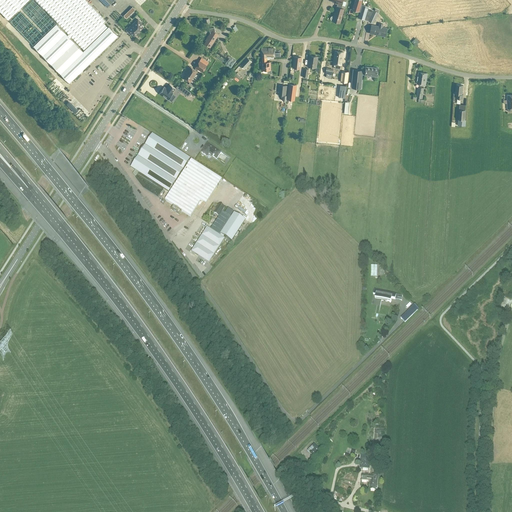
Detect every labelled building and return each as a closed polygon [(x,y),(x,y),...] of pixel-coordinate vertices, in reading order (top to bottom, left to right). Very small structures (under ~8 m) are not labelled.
[(0,0),(0,11),(8,19),(28,0),(32,0),(10,22),(69,83),(118,36),(108,26),(108,27),(103,22),(105,20),(85,0),(0,0)] [(328,0),(335,2),(335,4),(337,4),(336,7),(333,16),(331,16),(330,18),(331,19),(332,20),(340,23),(344,9),(341,8),(343,0),(342,0),(328,0)] [(354,0),(352,9),(360,12),(358,18),(364,20),(364,19),(368,6),(361,4),(362,0),(354,0)] [(364,19),(364,20),(368,21),(373,23),(375,19),(377,15),(379,10),(375,8),(374,10),(373,10),(371,9),(371,6),(369,5),(368,6),(364,19)] [(131,25),(126,30),(129,33),(130,32),(134,36),(143,27),(141,24),(142,24),(139,20),(132,26),(131,25)] [(379,23),(378,26),(371,25),(370,33),(385,36),(387,28),(383,27),(383,24),(379,23)] [(218,34),(215,32),(214,27),(209,28),(210,33),(205,40),(206,40),(204,44),(210,47),(218,34)] [(250,36),(243,32),(237,42),(239,44),(237,47),(242,50),(250,36)] [(261,48),(261,57),(262,57),(266,57),(266,58),(267,58),(274,58),(274,56),(280,56),(280,52),(274,52),(274,48),(261,48)] [(335,64),(341,65),(343,52),(334,51),(333,65),(335,66),(335,64)] [(307,66),(316,67),(318,56),(309,55),(307,66)] [(293,67),(300,68),(301,57),(294,56),(293,67)] [(247,57),(239,64),(244,69),(252,61),(247,57)] [(262,62),(261,62),(262,70),(270,70),(270,62),(267,62),(267,58),(266,58),(266,57),(262,57),(262,62)] [(185,73),(183,77),(190,82),(197,71),(197,69),(202,72),(207,65),(199,60),(195,68),(194,69),(189,66),(185,72),(185,73)] [(362,71),(353,70),(351,88),(360,89),(362,75),(365,75),(377,76),(378,68),(365,67),(365,72),(362,72),(362,71)] [(347,83),(348,72),(342,71),(340,82),(347,83)] [(418,87),(416,97),(423,98),(424,87),(422,87),(422,84),(426,85),(428,73),(418,72),(417,84),(419,84),(419,87),(418,87)] [(164,86),(159,93),(168,99),(173,93),(172,92),(175,88),(169,84),(166,88),(164,86)] [(179,84),(176,87),(181,91),(187,96),(190,92),(184,88),(179,84)] [(296,84),(288,84),(286,99),(295,100),(296,84)] [(288,86),(279,85),(278,95),(287,96),(288,86)] [(504,103),(507,103),(507,109),(511,108),(511,94),(507,95),(507,100),(503,100),(504,103)] [(170,105),(166,110),(170,113),(174,108),(170,105)] [(458,119),(457,125),(465,126),(465,120),(466,110),(458,109),(458,119)] [(152,134),(131,168),(168,192),(187,163),(188,164),(189,162),(188,162),(190,158),(152,134)] [(221,152),(208,143),(203,149),(203,150),(202,152),(207,156),(209,153),(216,159),(221,152)] [(221,178),(191,159),(189,162),(188,164),(169,192),(168,194),(164,200),(173,205),(171,209),(179,214),(181,211),(190,216),(200,200),(205,203),(221,178)] [(218,216),(224,208),(219,204),(213,213),(218,216)] [(234,213),(220,234),(222,235),(221,236),(223,237),(224,236),(231,241),(245,220),(234,213)] [(191,252),(208,262),(224,238),(206,227),(191,252)] [(396,294),(374,289),(373,295),(376,295),(375,299),(391,302),(392,298),(395,299),(396,294)] [(418,310),(414,306),(401,318),(405,322),(418,310)] [(320,450),(314,444),(312,446),(314,449),(310,453),(313,457),(320,450)] [(359,468),(369,469),(370,459),(360,458),(359,468)] [(376,486),(377,476),(362,474),(361,480),(370,481),(369,489),(376,490),(376,489),(377,489),(377,486),(376,486)]
